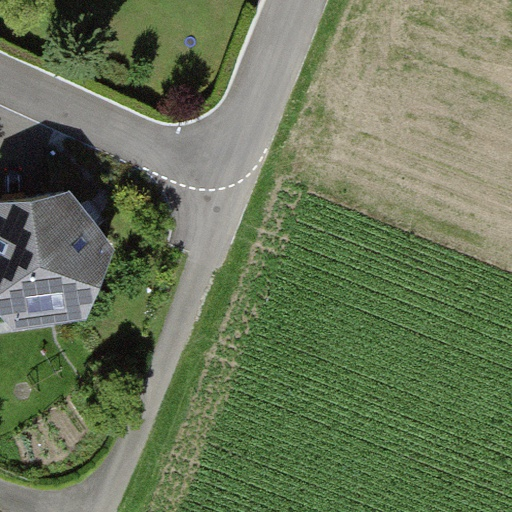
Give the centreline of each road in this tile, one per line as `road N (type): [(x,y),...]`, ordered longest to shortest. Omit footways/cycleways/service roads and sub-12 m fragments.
road 1 (track): [(108,511),(230,195),(228,155)]
road 2 (residential): [(228,155),(157,148),(0,77)]
road 3 (residential): [(228,155),(266,94),(303,0)]
